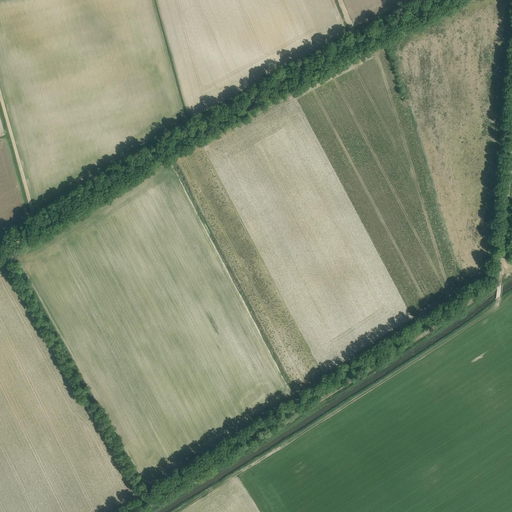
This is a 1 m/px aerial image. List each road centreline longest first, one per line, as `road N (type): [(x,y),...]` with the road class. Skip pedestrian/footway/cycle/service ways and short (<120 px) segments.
road 1 (unclassified): [(0,249),(202,125),(440,0)]
road 2 (track): [(499,284),(494,308),(467,328),(238,473)]
road 3 (track): [(499,284),(511,139)]
road 4 (track): [(34,227),(0,97)]
